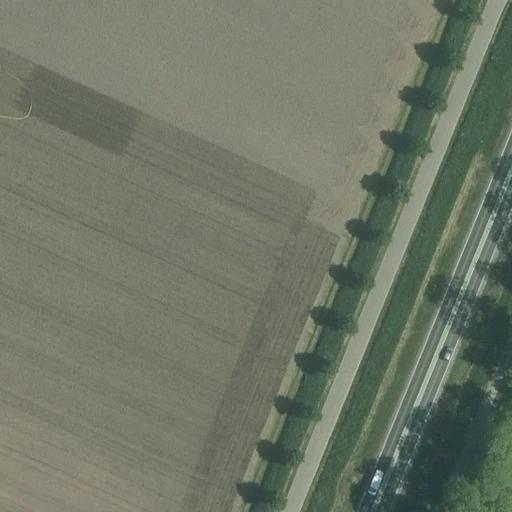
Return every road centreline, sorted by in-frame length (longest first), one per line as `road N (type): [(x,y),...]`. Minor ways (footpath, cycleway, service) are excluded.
road 1 (unclassified): [(294,511),(498,0)]
road 2 (trunk): [(372,511),(511,167)]
